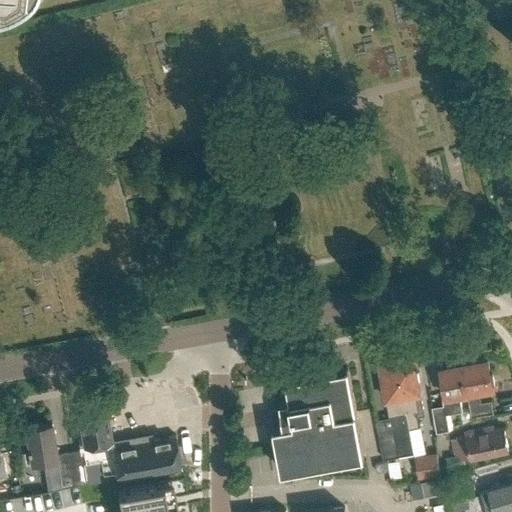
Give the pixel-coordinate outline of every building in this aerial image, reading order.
[(0,0),(0,18),(4,17),(10,15),(10,16),(11,16),(12,16),(12,15),(12,14),(17,12),(23,9),(23,10),(24,10),(25,9),(25,8),(30,4),(35,1),(36,1),(37,1),(37,0),(0,0)] [(397,358),(409,428),(418,426),(415,412),(419,412),(415,393),(420,392),(414,355),(397,358)] [(413,452),(409,428),(397,358),(379,361),(390,417),(392,417),(393,427),(378,430),(384,458),(413,452)] [(461,362),(467,393),(470,410),(471,415),(493,411),(491,399),(481,400),(479,392),(496,389),(492,370),(490,371),(488,358),(461,362)] [(467,393),(461,362),(458,363),(456,361),(453,359),(451,359),(448,360),(447,361),(446,362),(445,364),(444,366),(441,366),(446,396),(442,396),(444,404),(432,406),(436,431),(449,429),(447,413),(462,411),(459,394),(467,393)] [(365,455),(348,367),(285,378),(289,400),(280,402),(281,408),(272,410),(275,424),(273,425),(282,470),(365,455)] [(231,383),(235,404),(260,399),(257,378),(231,383)] [(71,452),(76,486),(99,482),(117,478),(158,471),(181,467),(175,435),(152,439),(112,446),(106,412),(104,404),(77,409),(79,417),(84,444),(79,445),(80,450),(71,452)] [(42,460),(47,490),(76,486),(71,452),(56,454),(51,422),(24,426),(30,462),(42,460)] [(439,466),(440,475),(467,468),(465,458),(470,457),(471,458),(509,451),(504,427),(488,430),(488,426),(465,431),(466,436),(453,439),(456,455),(446,457),(448,464),(439,466)] [(439,466),(437,454),(436,451),(415,455),(419,480),(440,475),(439,466)] [(375,464),(377,472),(388,470),(386,461),(375,464)] [(450,490),(471,484),(466,470),(447,476),(450,490)] [(122,511),(177,511),(176,505),(175,505),(170,479),(118,488),(122,511)] [(486,511),(500,511),(511,507),(511,481),(490,488),(490,489),(481,491),(486,511)] [(450,490),(449,491),(453,503),(474,497),(471,484),(450,490)]
